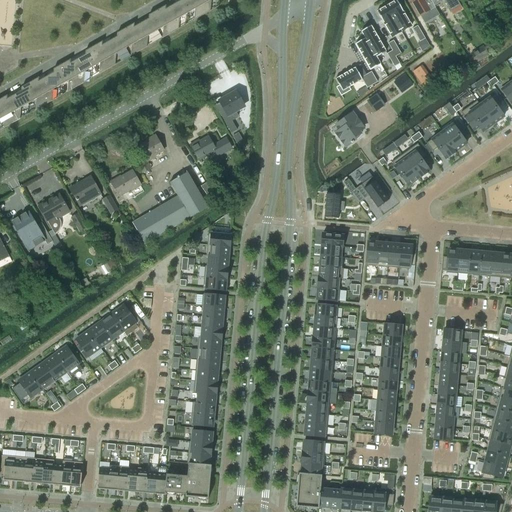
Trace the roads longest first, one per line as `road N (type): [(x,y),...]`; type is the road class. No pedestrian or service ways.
road 1 (tertiary): [(264,511),(289,144),(309,3)]
road 2 (tertiary): [(281,50),(277,165),(238,511)]
road 3 (residential): [(0,179),(248,38)]
road 4 (residential): [(432,227),(407,511)]
road 5 (residential): [(511,135),(409,211)]
